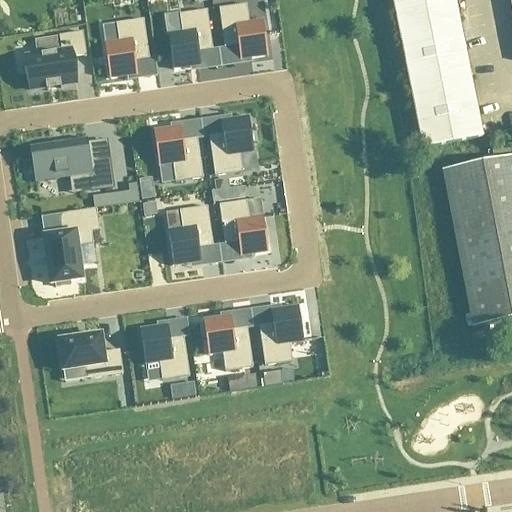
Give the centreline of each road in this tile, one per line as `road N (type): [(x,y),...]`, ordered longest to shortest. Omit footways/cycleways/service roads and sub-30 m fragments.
road 1 (residential): [(13,320),(280,285),(297,276),(305,255),(284,109),(272,88),(0,126)]
road 2 (residential): [(387,511),(511,492)]
